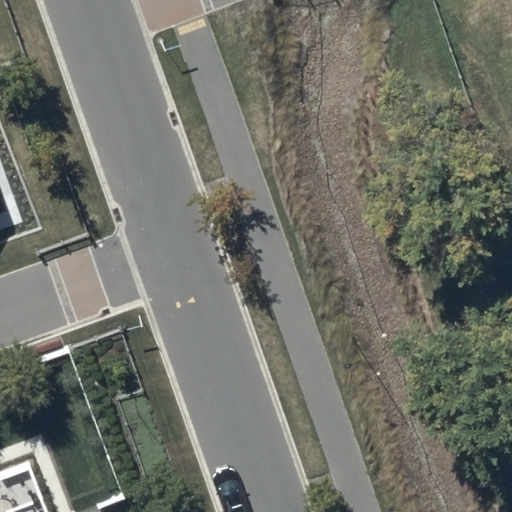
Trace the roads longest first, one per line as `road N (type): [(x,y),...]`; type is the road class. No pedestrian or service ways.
road 1 (residential): [(175,250),(266,511)]
road 2 (residential): [(98,17),(175,250)]
road 3 (residential): [(175,250),(0,319)]
